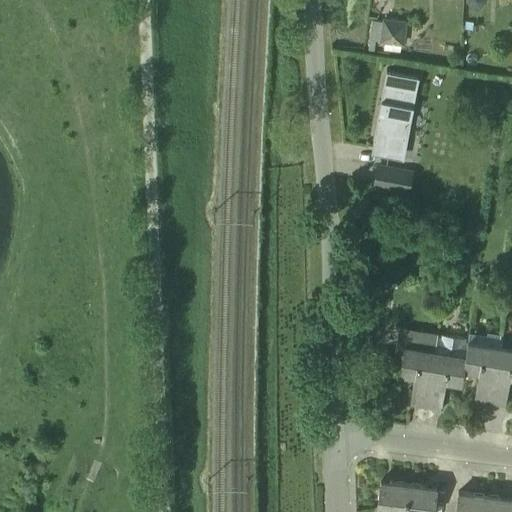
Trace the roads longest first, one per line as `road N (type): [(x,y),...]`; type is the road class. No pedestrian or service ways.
road 1 (unclassified): [(165,511),(146,0)]
road 2 (unclassified): [(337,440),(312,0)]
road 3 (track): [(0,359),(32,214),(26,156),(0,121)]
road 4 (residential): [(511,461),(337,440)]
